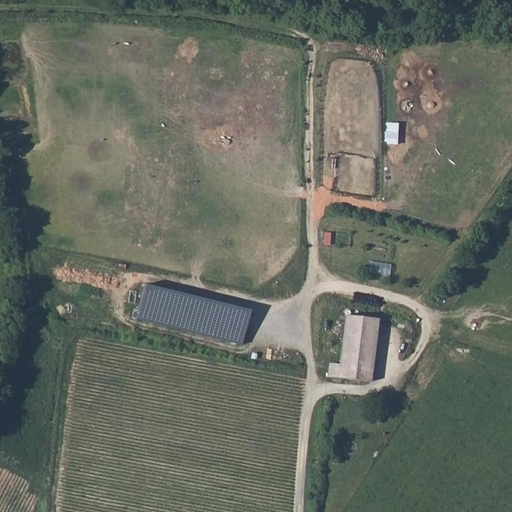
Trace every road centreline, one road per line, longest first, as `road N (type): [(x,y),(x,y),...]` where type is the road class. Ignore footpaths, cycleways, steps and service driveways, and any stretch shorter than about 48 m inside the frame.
road 1 (track): [(49,511),(68,342),(66,330),(41,310),(0,130)]
road 2 (track): [(297,511),(309,368)]
